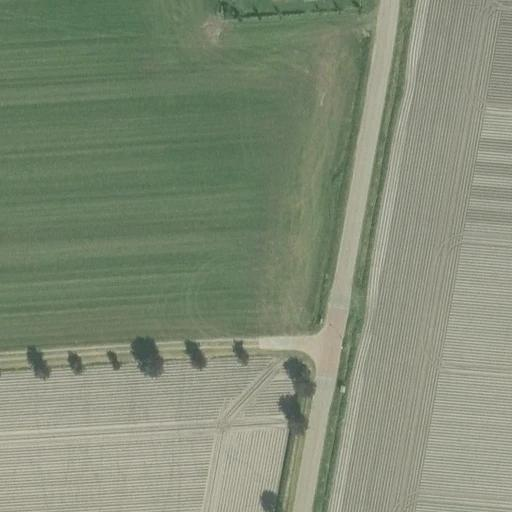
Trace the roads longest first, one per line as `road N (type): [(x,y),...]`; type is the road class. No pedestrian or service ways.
road 1 (unclassified): [(302,511),(389,0)]
road 2 (track): [(0,358),(281,342),(330,348)]
